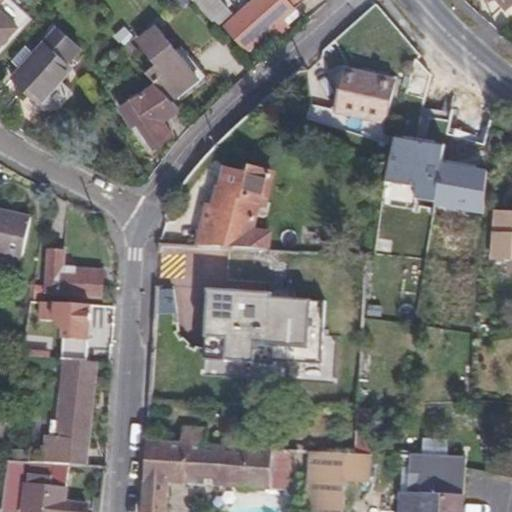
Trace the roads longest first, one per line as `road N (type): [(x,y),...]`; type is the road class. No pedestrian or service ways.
road 1 (residential): [(354,0),(198,139),(140,220)]
road 2 (residential): [(140,220),(130,255),(116,511)]
road 3 (residential): [(0,143),(140,220)]
road 4 (secondary): [(411,0),(462,58),(511,92)]
